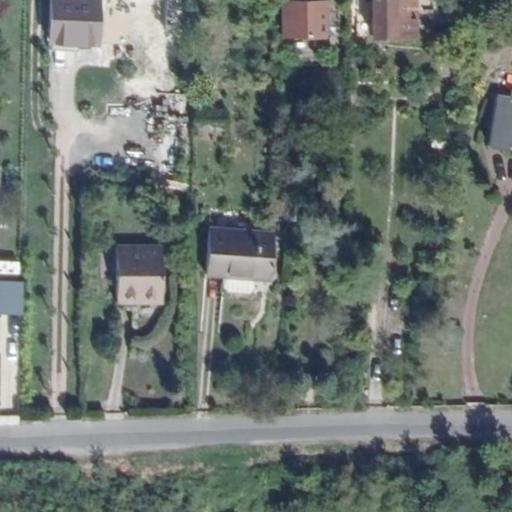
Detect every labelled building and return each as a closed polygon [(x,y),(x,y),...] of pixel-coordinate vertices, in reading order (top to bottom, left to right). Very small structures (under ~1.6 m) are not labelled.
[(86,44),(87,0),(50,0),(48,42),(86,44)] [(94,44),(95,0),(87,0),(86,44),(94,44)] [(124,13),(124,0),(107,0),(107,13),(124,13)] [(402,9),(394,9),(393,0),(356,0),(356,35),(412,38),(413,10),(402,9)] [(393,0),(394,9),(402,9),(402,0),(393,0)] [(337,35),(337,2),(283,2),(283,35),(337,35)] [(511,92),(509,92),(508,98),(495,96),(486,146),(505,149),(508,140),(511,140),(511,92)] [(294,190),(272,188),(270,219),(292,220),(294,190)] [(271,236),(207,230),(204,274),(222,275),(221,287),(225,292),(246,294),(250,290),(251,278),(268,279),(271,236)] [(160,304),(161,251),(116,250),(115,303),(160,304)] [(25,315),(26,280),(0,279),(0,335),(0,314),(25,315)]
